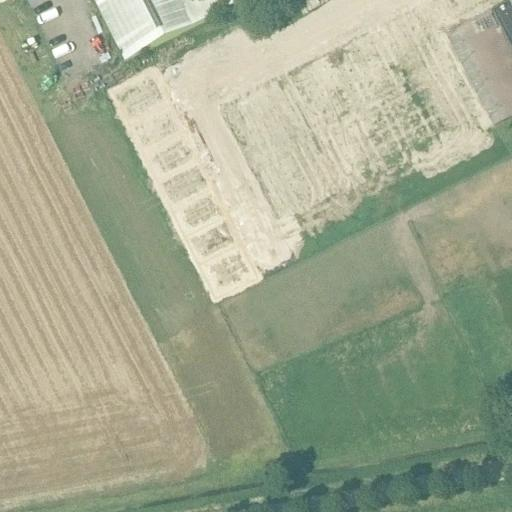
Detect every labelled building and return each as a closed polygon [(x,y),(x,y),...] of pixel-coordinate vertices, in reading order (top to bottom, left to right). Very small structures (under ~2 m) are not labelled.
[(203,0),(194,5),(191,0),(93,0),(125,63),(251,0),(203,0)] [(434,0),(423,6),(438,34),(459,23),(446,0),(434,0)] [(446,0),(459,23),(480,12),(473,0),(446,0)] [(501,0),(473,0),(480,12),(502,1),(501,0)] [(390,23),(420,80),(424,78),(453,63),(438,34),(423,6),(390,23)] [(511,8),(492,20),(511,57),(511,8)] [(395,94),(420,80),(390,23),(357,41),(387,98),(395,94)] [(354,115),(366,109),(387,98),(357,41),(324,58),(354,115)] [(273,85),(303,142),(308,139),(337,124),(354,115),(324,58),(273,85)] [(453,63),(424,78),(450,128),(479,112),(453,63)] [(127,127),(172,105),(155,70),(110,92),(127,127)] [(450,128),(424,78),(420,80),(395,94),(421,143),(450,128)] [(253,168),(280,154),(303,142),(273,85),(223,111),(253,168)] [(392,158),(421,143),(395,94),(387,98),(366,109),(392,158)] [(186,133),(172,105),(127,127),(141,155),(186,133)] [(337,124),(363,173),(392,158),(366,109),(354,115),(337,124)] [(363,173),(337,124),(308,139),(334,188),(363,173)] [(141,155),(155,183),(200,160),(186,133),(141,155)] [(308,139),(303,142),(280,154),(305,204),(334,188),(308,139)] [(280,154),(253,168),(279,217),(305,204),(280,154)] [(214,188),(200,160),(155,183),(169,211),(214,188)] [(169,211),(183,239),(228,216),(214,188),(169,211)] [(242,244),(228,216),(183,239),(197,267),(242,244)] [(242,244),(197,267),(202,277),(215,301),(259,279),(242,244)]
